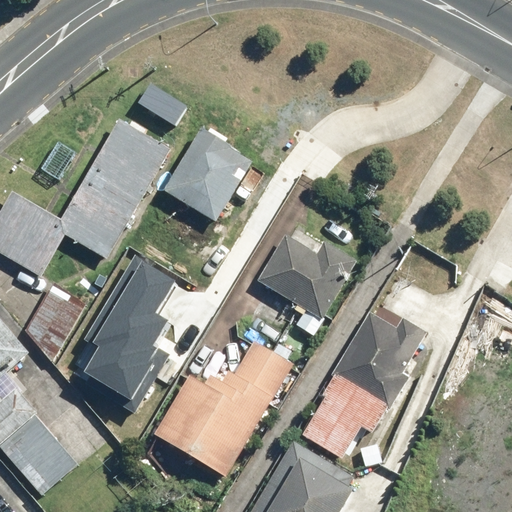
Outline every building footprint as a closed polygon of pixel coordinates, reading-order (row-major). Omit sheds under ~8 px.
[(110,264),(174,151),(121,121),(64,222),(15,193),(0,218),(0,252),(43,277),(66,239),(110,264)] [(163,191),(216,222),(253,159),(200,128),(163,191)] [(312,340),(323,322),(358,261),(323,240),(320,246),(292,230),(259,285),(291,303),(287,310),(300,317),(293,329),(312,340)] [(100,347),(86,372),(139,403),(168,354),(153,345),(167,320),(156,313),(175,280),(137,258),(88,340),(100,347)] [(88,309),(57,286),(29,332),(55,364),(88,309)] [(216,315),(192,301),(174,331),(198,345),(216,315)] [(394,405),(410,377),(406,375),(428,333),(407,321),(403,328),(372,311),(338,374),(394,405)] [(0,449),(44,499),(81,466),(41,421),(44,418),(20,391),(8,403),(0,394),(0,384),(33,355),(0,317),(0,449)] [(208,388),(191,378),(157,438),(231,480),(296,367),(256,344),(239,373),(234,371),(229,378),(218,372),(208,388)] [(394,405),(338,374),(304,435),(348,459),(364,429),(377,437),(394,405)] [(348,511),(360,493),(353,488),(359,479),(298,442),(255,511),(348,511)]
